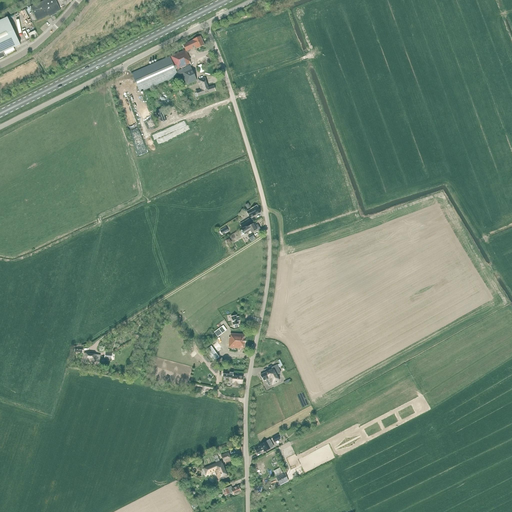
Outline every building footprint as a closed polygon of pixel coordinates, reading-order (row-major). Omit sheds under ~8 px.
[(61,10),(60,8),(56,0),(46,0),(31,7),(38,21),(49,15),(50,17),(57,13),(56,12),(61,10)] [(0,20),(0,59),(3,58),(1,53),(20,45),(7,17),(0,20)] [(185,50),(170,56),(176,69),(190,63),(188,60),(189,59),(187,53),(190,51),(189,50),(192,49),(195,47),(196,49),(204,45),(200,37),(192,40),(182,45),(185,50)] [(131,74),(139,92),(178,75),(170,57),(131,74)] [(190,66),(177,72),(179,75),(182,74),(187,85),(196,81),(191,69),(190,66)] [(205,78),(197,80),(200,90),(196,91),(198,97),(215,91),(214,86),(208,88),(205,78)] [(122,85),(115,86),(125,129),(132,127),(122,85)] [(165,121),(174,118),(172,110),(154,115),(156,124),(161,123),(159,118),(164,117),(165,121)] [(186,121),(172,126),(173,130),(188,125),(186,121)] [(248,216),(249,215),(251,218),(261,212),(256,206),(250,209),(250,210),(247,212),(248,213),(247,214),(248,216)] [(251,223),(248,219),(240,224),(242,228),(251,223)] [(254,223),(253,224),(248,227),(239,232),(242,236),(244,234),(250,231),(251,233),(256,230),(257,231),(260,229),(257,225),(256,226),(254,223)] [(236,316),(231,317),(233,325),(234,325),(234,328),(238,327),(238,324),(238,321),(240,321),(239,317),(237,317),(236,316)] [(218,337),(226,330),(223,325),(214,332),(218,337)] [(244,349),(245,335),(230,334),(230,338),(229,338),(228,348),(244,349)] [(219,357),(211,346),(205,350),(213,362),(219,357)] [(83,362),(89,363),(89,361),(99,362),(100,355),(90,354),(84,353),(83,362),(83,363),(83,362)] [(220,366),(225,363),(221,358),(217,362),(220,366)] [(213,364),(210,367),(216,373),(219,370),(213,364)] [(277,378),(276,375),(281,373),(277,365),(272,368),(273,369),(260,375),(263,381),(268,378),(272,385),(275,383),(276,383),(277,383),(277,382),(279,381),(277,378)] [(233,376),(233,372),(223,371),(222,377),(232,377),(232,382),(233,382),(232,386),(237,387),(238,383),(242,383),(243,377),(233,376)] [(303,393),(299,395),(297,395),(303,408),(309,405),(303,393)] [(282,438),(279,434),(272,438),(274,442),(282,438)] [(269,449),(267,445),(269,444),(268,441),(266,442),(265,442),(260,445),(254,449),(256,453),(263,449),(264,452),(269,449)] [(223,462),(231,459),(228,453),(221,456),(223,462)] [(227,477),(224,469),(221,461),(204,469),(206,475),(215,471),(219,480),(227,477)] [(280,468),(274,471),(276,476),(282,473),(280,468)] [(288,481),(284,472),(282,473),(276,476),(280,485),(288,481)] [(234,495),(240,492),(238,486),(232,489),(231,486),(222,490),(225,496),(232,492),(234,495)]
